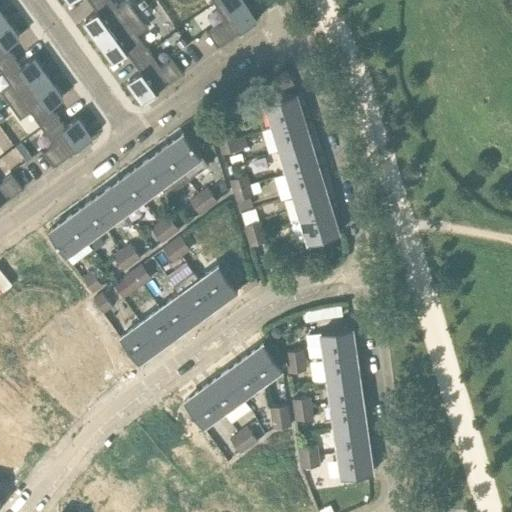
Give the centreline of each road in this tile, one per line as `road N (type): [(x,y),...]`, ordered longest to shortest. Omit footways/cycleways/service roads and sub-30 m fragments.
road 1 (residential): [(26,511),(96,433),(185,364),(290,297),(359,282)]
road 2 (residential): [(359,282),(324,126),(285,39)]
road 3 (residential): [(391,511),(359,282)]
road 4 (residential): [(136,136),(285,39)]
road 5 (residential): [(136,136),(35,0)]
road 6 (residential): [(0,232),(136,136)]
